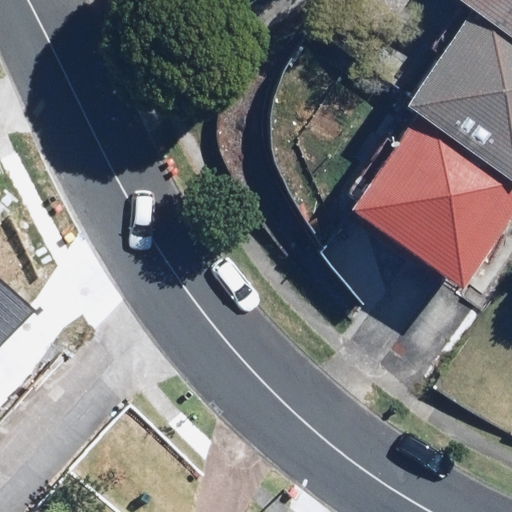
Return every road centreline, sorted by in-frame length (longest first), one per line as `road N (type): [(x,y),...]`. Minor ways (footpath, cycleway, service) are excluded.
road 1 (residential): [(23,0),(119,125),(253,374),(350,460),(429,511)]
road 2 (unknown): [(0,187),(119,125)]
